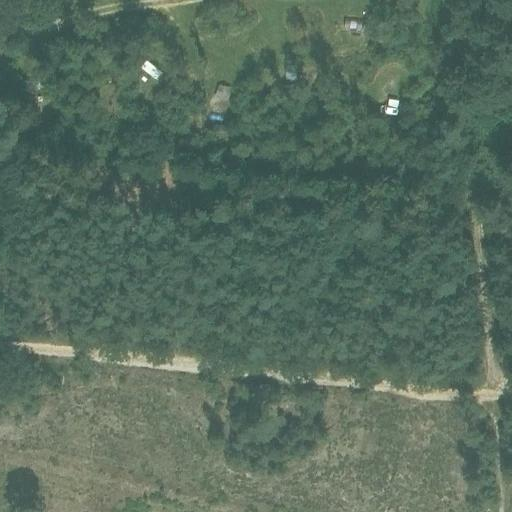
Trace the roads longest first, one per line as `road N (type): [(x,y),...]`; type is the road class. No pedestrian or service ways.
road 1 (track): [(418,0),(472,194),(497,394),(498,511)]
road 2 (track): [(511,396),(0,346)]
road 3 (track): [(0,33),(179,0)]
